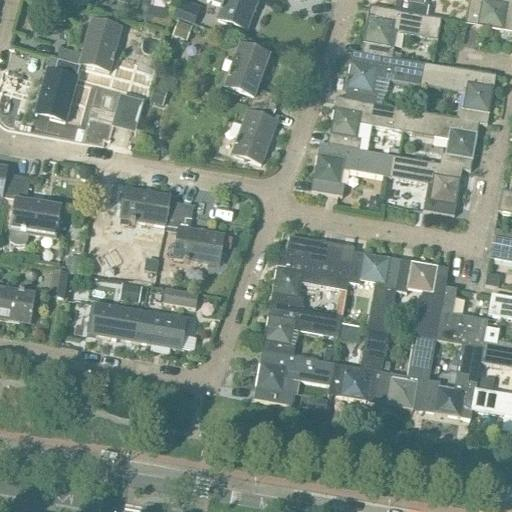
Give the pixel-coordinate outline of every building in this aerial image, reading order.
[(206,0),(206,2),(221,8),(215,22),(245,34),(258,0),(206,0)] [(396,0),(394,14),(394,15),(425,20),(427,8),(424,8),(425,0),(459,0),(469,2),(469,0),(396,0)] [(511,35),(511,0),(497,0),(497,1),(490,0),(469,0),(469,2),(465,28),(511,35)] [(369,10),(360,57),(392,63),(396,37),(437,45),(440,24),(441,22),(425,20),(394,15),(394,14),(369,10)] [(56,64),(79,70),(79,69),(110,77),(122,33),(91,24),(81,58),(59,52),(56,64)] [(251,104),(274,113),(278,101),(256,93),(268,60),(238,49),(222,93),(251,103),(251,104)] [(392,63),(360,57),(352,56),(344,103),(375,109),(375,108),(377,97),(373,97),(375,82),(421,90),(425,68),(392,63)] [(79,70),(56,64),(52,75),(47,74),(36,113),(50,117),(49,122),(64,126),(76,80),(79,70)] [(425,68),(421,90),(463,97),(461,112),(457,111),(456,122),(471,125),(471,126),(478,127),(478,128),(486,129),(495,81),(425,68)] [(335,101),(327,149),(359,154),(360,143),(356,143),(358,127),(403,135),(407,114),(375,108),(375,109),(344,103),(335,101)] [(270,124),(274,113),(251,104),(231,158),(260,169),(276,126),(270,124)] [(471,125),(456,122),(407,114),(404,135),(448,143),(445,158),(441,157),(439,168),(462,173),(461,173),(470,175),(478,128),(478,127),(471,126),(471,125)] [(358,154),(327,149),(319,147),(310,196),(341,201),(344,189),(339,188),(342,174),(386,182),(390,160),(358,154)] [(390,160),(386,182),(427,189),(424,203),(422,215),(453,221),(461,173),(462,173),(439,168),(390,160)] [(0,203),(0,204),(2,204),(2,202),(13,204),(13,203),(14,203),(18,180),(5,178),(6,172),(0,170),(0,203)] [(13,204),(7,235),(9,236),(8,242),(9,247),(14,250),(18,251),(24,250),(27,245),(27,241),(54,246),(60,211),(25,205),(29,182),(18,180),(14,203),(13,203),(13,204)] [(176,232),(180,208),(168,206),(169,200),(129,193),(127,208),(122,208),(119,224),(165,232),(165,231),(176,232)] [(511,195),(501,194),(497,216),(511,218),(511,195)] [(385,208),(397,210),(399,201),(396,196),(388,195),(385,208)] [(193,210),(180,208),(176,232),(177,233),(171,262),(217,270),(223,239),(189,233),(193,210)] [(346,295),(347,288),(347,287),(349,274),(339,272),(327,270),(331,248),(288,241),(285,262),(278,261),(270,309),(300,314),(301,314),(302,303),(299,302),(301,288),(346,295)] [(511,244),(493,241),(489,263),(511,266),(511,244)] [(327,270),(339,272),(343,250),(331,248),(327,270)] [(343,250),(339,272),(349,274),(353,256),(354,252),(343,250)] [(347,287),(347,288),(358,289),(359,286),(374,288),(366,333),(388,337),(395,296),(394,296),(400,264),(353,256),(349,274),(347,287)] [(400,264),(394,296),(395,296),(406,298),(407,294),(421,297),(413,341),(434,345),(435,345),(440,316),(444,291),(445,290),(448,273),(400,264)] [(53,275),(49,300),(63,302),(67,277),(53,275)] [(499,280),(486,278),(484,290),(497,292),(499,280)] [(0,291),(0,322),(24,327),(26,312),(31,313),(34,297),(0,291)] [(440,316),(435,345),(460,349),(482,353),(484,346),(487,324),(452,318),(456,293),(444,291),(440,316)] [(197,299),(165,293),(162,308),(195,314),(197,299)] [(511,301),(491,298),(487,320),(511,324),(511,301)] [(135,346),(141,316),(95,308),(93,324),(98,325),(95,339),(135,346)] [(270,309),(261,357),(292,362),(292,361),(294,349),(291,349),(293,335),(338,343),(341,321),(301,314),(300,314),(270,309)] [(185,323),(141,316),(135,346),(175,353),(178,338),(183,339),(185,323)] [(328,399),(375,408),(381,376),(388,337),(366,333),(359,377),(344,374),(344,370),(333,368),(329,389),(328,399)] [(381,376),(375,408),(423,416),(428,385),(434,345),(413,341),(406,380),(381,376)] [(482,353),(480,367),(511,373),(511,350),(484,346),(482,353)] [(428,385),(423,416),(470,424),(472,414),(475,393),(480,367),(482,353),(460,349),(453,393),(438,391),(439,387),(428,385)] [(261,357),(253,404),(291,411),(293,398),(289,398),(292,383),(329,389),(333,368),(292,361),(292,362),(261,357)] [(511,399),(475,393),(472,414),(511,421),(511,436),(509,436),(507,447),(501,446),(501,447),(511,449),(511,399)]
